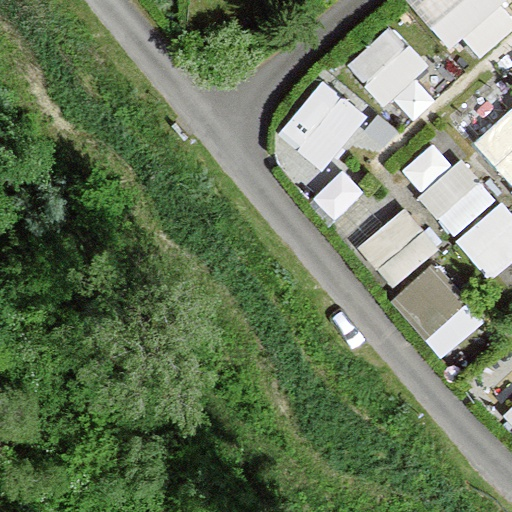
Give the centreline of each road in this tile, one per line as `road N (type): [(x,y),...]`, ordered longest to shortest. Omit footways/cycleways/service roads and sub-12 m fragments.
road 1 (residential): [(511,474),(201,136)]
road 2 (residential): [(355,0),(201,136)]
road 3 (residential): [(201,136),(90,0)]
